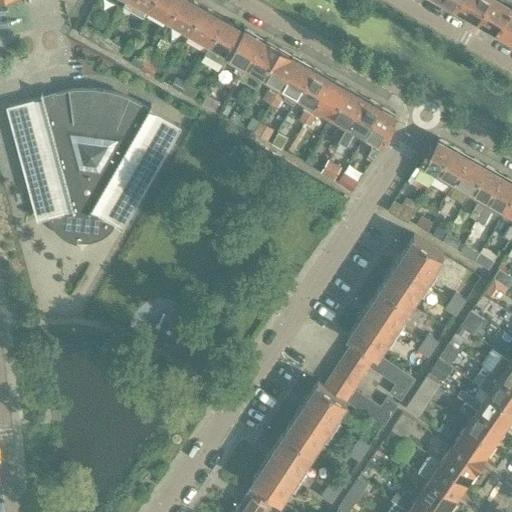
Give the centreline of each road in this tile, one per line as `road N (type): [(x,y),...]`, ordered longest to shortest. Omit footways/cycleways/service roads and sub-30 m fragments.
road 1 (residential): [(159,511),(428,111)]
road 2 (residential): [(236,0),(428,111)]
road 3 (residential): [(511,68),(394,0)]
